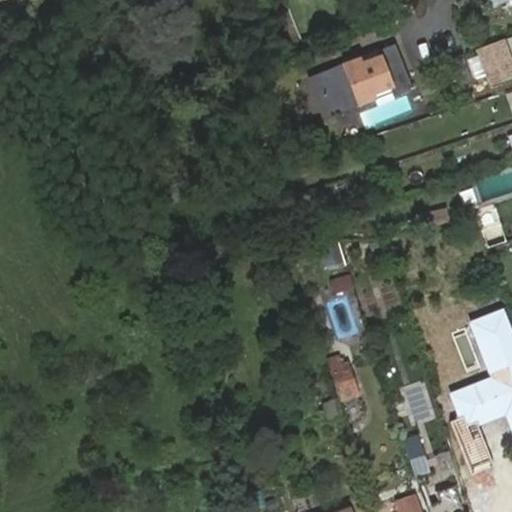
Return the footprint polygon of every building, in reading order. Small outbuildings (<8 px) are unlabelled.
[(497,43),(500,50),(507,47),(505,40),(497,43)] [(474,52),(483,76),(506,67),(500,50),(497,43),(474,52)] [(390,50),(309,81),(321,117),(404,85),(390,50)] [(407,97),(366,109),(370,124),(412,112),(407,97)] [(305,160),(278,169),(283,184),(311,175),(305,160)] [(321,206),(294,215),(297,228),(325,219),(321,206)] [(446,212),(413,220),(415,230),(448,222),(446,212)] [(331,280),(336,295),(357,288),(351,273),(331,280)] [(511,334),(502,308),(467,322),(489,378),(449,393),(464,432),(504,416),(511,436),(511,334)] [(347,367),(330,372),(340,402),(357,397),(347,367)] [(321,405),(327,422),(339,418),(335,402),(321,405)] [(417,435),(403,439),(415,476),(429,471),(417,435)] [(419,511),(414,496),(394,504),(396,511),(419,511)] [(432,511),(450,511),(446,500),(435,503),(437,511),(432,511)]
